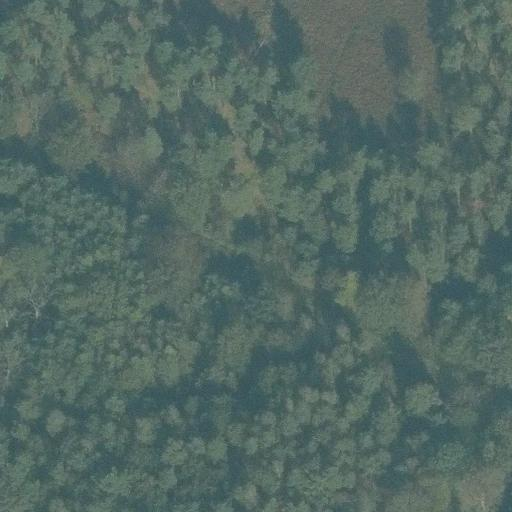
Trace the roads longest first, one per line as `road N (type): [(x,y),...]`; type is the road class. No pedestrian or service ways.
road 1 (track): [(511,413),(0,171)]
road 2 (track): [(511,398),(456,511)]
